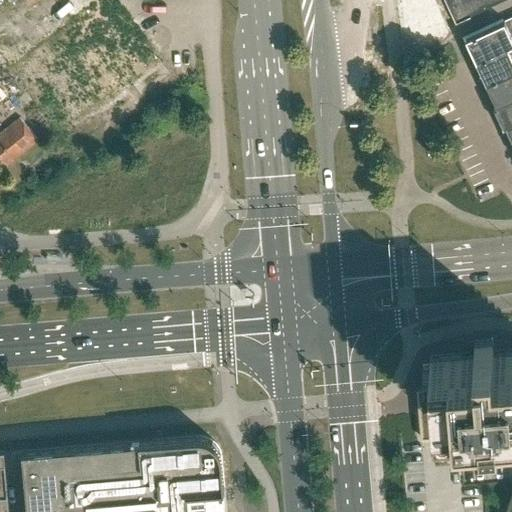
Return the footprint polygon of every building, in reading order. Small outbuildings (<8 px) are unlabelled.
[(156,56),(116,0),(0,0),(0,61),(49,130),(53,129),(156,56)] [(445,0),(455,22),(503,0),(445,0)] [(472,57),(476,56),(478,60),(511,44),(511,36),(505,20),(504,18),(463,37),(472,57)] [(488,82),(511,70),(511,44),(478,60),(476,56),(472,57),(482,80),(486,78),(488,82)] [(495,106),(501,103),(501,102),(511,96),(511,70),(488,82),(486,78),(482,80),(495,106)] [(511,96),(501,102),(501,103),(511,125),(511,124),(511,96)] [(8,164),(38,140),(20,117),(0,133),(0,162),(4,160),(8,164)] [(511,349),(494,352),(493,340),(474,342),(475,353),(430,357),(432,388),(417,389),(421,438),(503,431),(502,431),(511,429),(511,349)] [(208,488),(224,487),(222,456),(221,454),(221,452),(220,451),(220,449),(219,447),(218,445),(216,444),(215,442),(213,440),(212,439),(208,437),(206,436),(203,435),(198,435),(196,435),(23,451),(27,511),(213,511),(213,510),(210,510),(208,488)]
